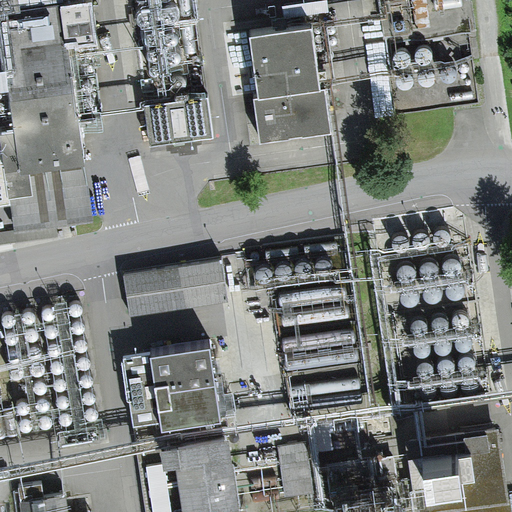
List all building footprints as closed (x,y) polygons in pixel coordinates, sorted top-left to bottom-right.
[(0,0),(0,72),(8,71),(5,47),(20,45),(24,73),(74,66),(71,32),(98,28),(93,0),(0,0)] [(310,14),(252,23),(261,85),(253,86),(261,133),(333,122),(326,76),(320,77),(310,14)] [(0,192),(11,191),(15,225),(94,214),(74,66),(24,73),(13,75),(19,112),(1,115),(2,122),(0,122),(0,192)] [(221,254),(124,269),(131,309),(228,294),(221,254)] [(207,332),(121,346),(134,418),(162,414),(219,404),(207,332)] [(241,511),(228,423),(161,433),(164,455),(177,453),(186,511),(241,511)] [(511,511),(511,493),(501,423),(422,434),(424,448),(410,450),(419,511),(511,511)] [(335,499),(337,511),(397,511),(390,465),(339,473),(344,498),(335,499)] [(65,511),(62,487),(20,493),(22,511),(65,511)]
